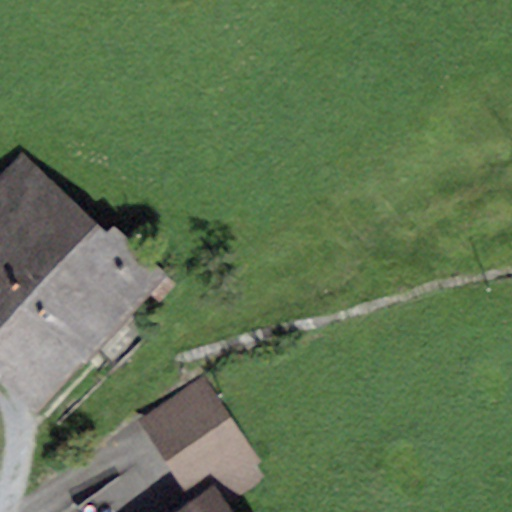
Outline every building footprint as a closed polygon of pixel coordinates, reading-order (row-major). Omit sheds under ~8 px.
[(0,192),(5,198),(0,203),(0,325),(44,276),(55,286),(98,239),(39,183),(42,180),(21,160),(0,181),(0,192)] [(0,343),(50,390),(149,287),(98,239),(55,286),(44,276),(0,325),(0,343)] [(262,474),(203,384),(150,419),(197,490),(214,479),(226,498),(262,474)] [(166,511),(134,466),(81,503),(87,511),(166,511)] [(219,511),(210,499),(191,511),(219,511)]
